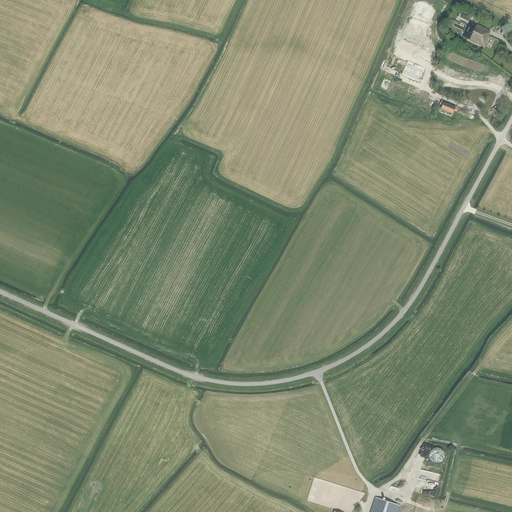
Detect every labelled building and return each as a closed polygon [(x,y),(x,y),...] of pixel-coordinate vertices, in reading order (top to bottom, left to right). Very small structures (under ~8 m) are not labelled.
[(463,37),(483,47),(489,36),(488,35),(490,31),(471,22),(463,37)] [(402,76),(421,83),(427,68),(408,61),(402,76)] [(407,84),(401,99),(427,109),(432,94),(407,84)] [(440,104),(442,105),(441,108),(453,114),(454,111),(456,112),(458,108),(456,107),(455,108),(443,103),(444,102),(441,100),(440,104)] [(448,453),(435,447),(429,460),(442,466),(448,453)] [(397,511),(399,506),(376,498),(370,511),(397,511)]
